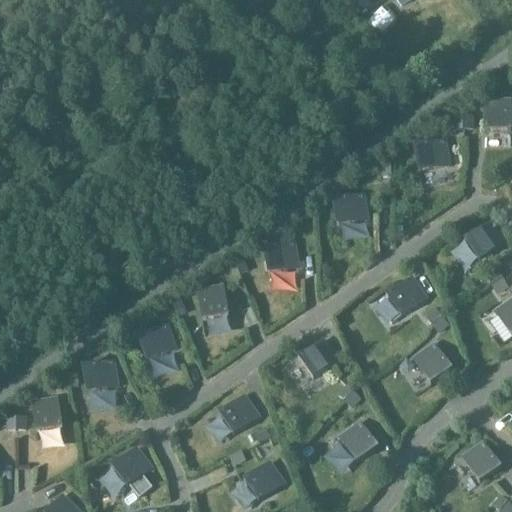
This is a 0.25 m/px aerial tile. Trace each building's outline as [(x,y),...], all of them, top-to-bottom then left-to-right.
[(410,0),(395,0),(395,1),(400,8),(411,1),(410,0)] [(484,101),(484,134),(511,134),(511,101),(484,101)] [(462,119),(453,119),(453,132),(462,132),(462,119)] [(471,119),(463,119),(464,132),(472,132),(471,119)] [(413,148),(418,174),(450,168),(445,142),(413,148)] [(390,166),(381,167),(382,180),(390,180),(390,166)] [(332,202),(336,229),(368,224),(364,197),(332,202)] [(463,242),(479,265),(505,246),(490,224),(463,242)] [(262,250),(267,276),(299,271),(294,244),(262,250)] [(242,262),(234,265),(239,276),(247,273),(242,262)] [(497,272),(485,279),(491,288),(502,281),(497,272)] [(384,298),(401,320),(427,301),(411,279),(384,298)] [(491,288),(496,297),(507,289),(502,281),(491,288)] [(196,291),(202,324),(229,319),(223,286),(196,291)] [(511,299),(493,313),(511,340),(511,339),(511,299)] [(180,302),(172,304),(177,318),(185,315),(180,302)] [(435,312),(425,320),(431,327),(441,318),(435,312)] [(431,327),(438,335),(448,327),(441,318),(431,327)] [(137,338),(146,364),(176,353),(167,327),(137,338)] [(122,340),(115,344),(122,355),(129,351),(122,340)] [(297,360),(312,382),(339,364),(323,341),(297,360)] [(411,360),(430,387),(452,372),(433,345),(411,360)] [(81,368),(81,370),(86,396),(118,390),(114,363),(81,368)] [(76,375),(67,376),(69,389),(77,388),(76,375)] [(346,388),(336,398),(343,404),(352,395),(346,388)] [(344,405),(350,411),(360,402),(353,396),(344,405)] [(218,416),(233,439),(259,420),(244,398),(218,416)] [(30,404),(35,436),(62,431),(56,399),(30,404)] [(15,419),(7,419),(7,432),(15,432),(15,419)] [(25,419),(17,419),(17,432),(25,432),(25,419)] [(337,438),(356,466),(378,450),(365,431),(359,423),(337,438)] [(265,432),(255,437),(259,445),(269,440),(265,432)] [(460,459),(479,486),(500,471),(483,443),(460,459)] [(110,470),(127,491),(128,490),(139,503),(152,492),(142,479),(152,471),(135,450),(110,470)] [(241,453),(230,458),(234,466),(244,461),(241,453)] [(242,483),(259,505),(285,485),(269,463),(242,483)] [(46,511),(78,511),(61,496),(46,511)] [(501,498),(492,508),(496,511),(499,511),(507,504),(501,498)]
